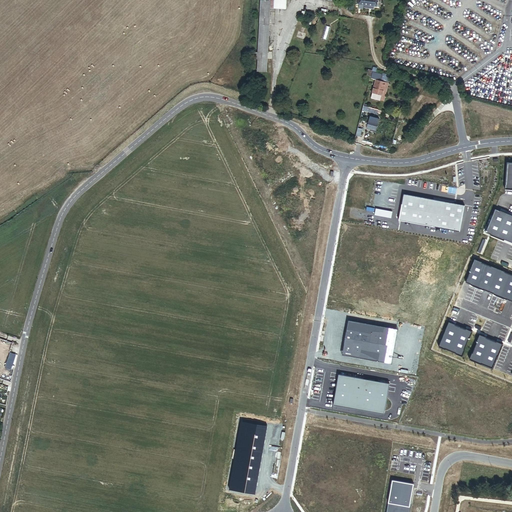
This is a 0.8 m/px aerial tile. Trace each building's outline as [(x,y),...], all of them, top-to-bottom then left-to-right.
[(269,1),(260,0),(258,24),(261,25),(259,53),(259,60),(259,72),(266,72),(269,9),(269,1)] [(260,0),(269,1),(269,9),(285,10),(285,0),(260,0)] [(309,13),(301,12),(300,17),(304,18),(303,24),(311,25),(311,19),(308,19),(309,13)] [(376,80),(385,83),(384,87),(387,88),(390,77),(372,72),(370,79),(376,80)] [(384,87),(385,83),(376,80),(375,84),(374,88),(371,98),(380,101),(382,96),(383,96),(383,94),(382,94),(384,87)] [(377,123),(369,120),(366,128),(370,130),(370,131),(374,133),(377,123)] [(461,231),(466,206),(406,194),(401,218),(461,231)] [(511,274),(475,259),(466,281),(511,300),(511,274)] [(397,328),(348,320),(343,354),(391,362),(397,328)] [(449,322),(439,345),(462,355),(472,331),(449,322)] [(481,334),(471,358),(494,367),(503,344),(481,334)] [(390,383),(339,374),(334,405),(385,414),(390,383)] [(241,421),(229,488),(255,493),(256,488),(266,425),(241,421)] [(393,480),(386,511),(408,511),(414,484),(393,480)]
